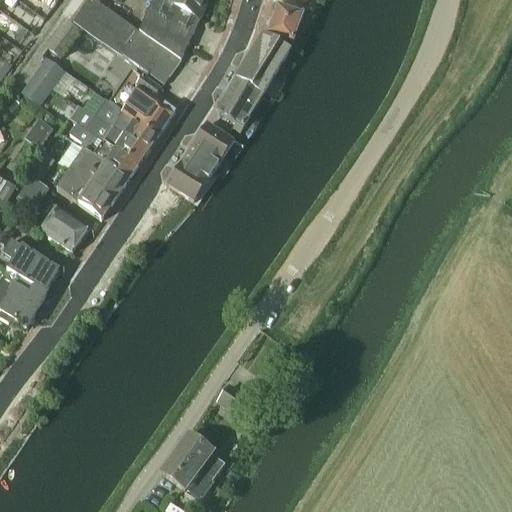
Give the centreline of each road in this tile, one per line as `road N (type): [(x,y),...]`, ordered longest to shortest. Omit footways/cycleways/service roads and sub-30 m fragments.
road 1 (unclassified): [(128,511),(414,81),(444,0)]
road 2 (secondary): [(0,407),(200,110),(240,41),(251,0)]
